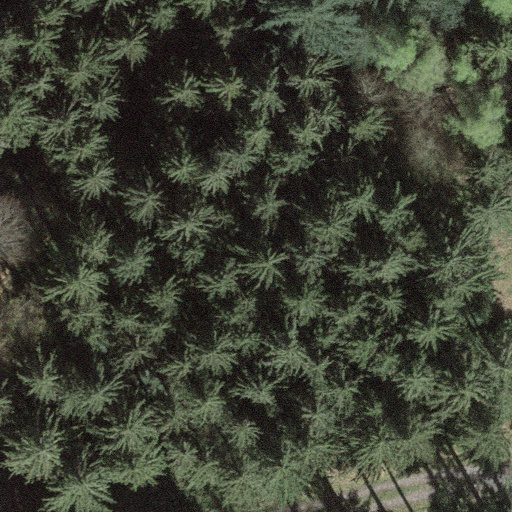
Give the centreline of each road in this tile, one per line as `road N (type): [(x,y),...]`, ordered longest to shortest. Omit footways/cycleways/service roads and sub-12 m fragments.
road 1 (track): [(250,0),(366,120),(511,244)]
road 2 (track): [(314,511),(511,451)]
